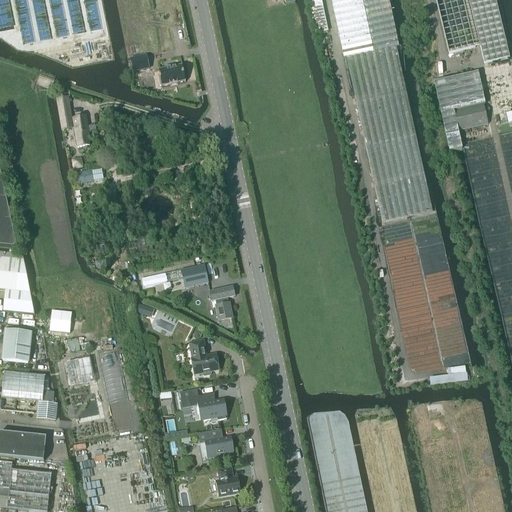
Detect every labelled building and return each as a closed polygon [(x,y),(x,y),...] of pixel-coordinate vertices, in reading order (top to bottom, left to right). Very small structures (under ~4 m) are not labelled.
[(397,48),(398,47),(388,0),(330,0),(343,59),(346,58),(382,223),(432,212),(397,48)] [(435,0),(448,55),(481,47),(482,53),(485,65),(509,59),(495,0),(435,0)] [(130,60),(133,72),(149,69),(146,57),(130,60)] [(164,70),(158,71),(161,88),(185,83),(182,66),(172,68),(172,66),(164,68),(164,70)] [(485,106),(478,73),(433,83),(449,153),(461,150),(458,132),(487,126),(483,106),(485,106)] [(57,100),(62,131),(74,129),(77,149),(89,147),(86,133),(95,131),(94,126),(88,128),(86,117),(82,118),(71,119),(67,98),(57,100)] [(71,160),(74,171),(85,169),(82,158),(71,160)] [(0,247),(16,249),(0,172),(0,247)] [(81,187),(80,185),(91,183),(89,173),(76,175),(78,187),(81,187)] [(0,291),(5,292),(3,313),(34,316),(22,257),(0,254),(0,291)] [(180,271),(182,280),(184,288),(184,289),(207,284),(203,266),(180,271)] [(177,272),(141,280),(143,289),(182,280),(180,271),(177,272)] [(227,305),(226,299),(234,297),(231,287),(209,292),(212,302),(215,301),(216,307),(215,307),(218,322),(232,319),(229,304),(227,305)] [(137,305),(135,314),(144,317),(147,308),(137,305)] [(194,330),(191,337),(195,340),(196,338),(200,340),(202,334),(194,330)] [(2,362),(28,364),(31,335),(5,332),(2,362)] [(203,342),(189,345),(192,360),(191,360),(193,373),(202,372),(202,375),(203,376),(204,377),(210,376),(211,375),(211,373),(219,372),(216,356),(206,357),(203,342)] [(90,360),(66,365),(70,389),(95,384),(90,360)] [(448,377),(429,379),(430,387),(468,383),(467,375),(466,375),(465,368),(447,370),(448,377)] [(4,373),(1,401),(2,401),(2,400),(42,404),(42,407),(39,407),(38,420),(55,422),(56,408),(56,407),(53,406),(54,395),(54,394),(53,394),(49,394),(48,389),(49,383),(48,383),(48,378),(45,378),(45,377),(4,374),(4,373)] [(200,390),(179,394),(182,410),(197,407),(200,421),(205,420),(217,418),(217,422),(226,421),(226,418),(227,418),(224,402),(223,402),(215,403),(215,402),(214,396),(214,395),(213,395),(198,398),(197,391),(200,391),(200,392),(201,392),(200,390)] [(197,436),(199,446),(205,445),(208,459),(223,456),(224,460),(233,459),(230,440),(223,441),(221,431),(197,436)] [(0,433),(0,458),(43,463),(46,439),(0,433)] [(0,509),(22,511),(47,511),(51,477),(11,472),(12,466),(0,464),(0,509)] [(220,484),(216,484),(219,498),(240,494),(237,480),(233,481),(231,470),(218,473),(220,484)]
